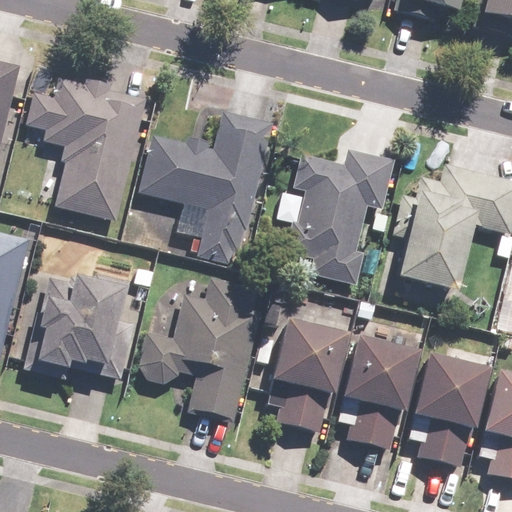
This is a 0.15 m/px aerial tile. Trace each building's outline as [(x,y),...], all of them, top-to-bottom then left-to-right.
[(391,0),(388,15),(413,21),(415,11),(449,19),(453,0),(463,2),(463,0),(391,0)] [(511,0),(473,0),(466,32),(491,37),(493,27),(511,31),(511,0)] [(0,123),(12,71),(0,67),(0,123)] [(110,225),(138,103),(102,95),(103,89),(78,83),(77,88),(53,83),(49,104),(27,99),(20,129),(39,134),(36,146),(58,151),(55,165),(60,166),(49,211),(110,225)] [(241,234),(266,127),(217,115),(208,153),(202,152),(204,147),(180,141),(179,147),(146,139),(132,197),(177,207),(171,235),(189,239),(186,253),(192,255),(190,261),(224,269),(227,255),(233,256),(238,233),(241,234)] [(295,158),(286,191),(299,194),(292,226),(286,224),(278,256),(307,263),(303,278),(350,290),(358,257),(350,255),(353,241),(361,210),(375,213),(388,164),(341,153),(337,168),(295,158)] [(398,242),(387,284),(446,298),(463,229),(504,239),(511,207),(511,186),(438,168),(434,185),(414,181),(409,201),(396,198),(386,239),(398,242)] [(0,334),(23,244),(0,238),(0,334)] [(493,324),(511,329),(511,257),(510,257),(493,324)] [(113,325),(123,286),(89,278),(87,286),(64,280),(63,286),(44,282),(38,305),(35,304),(17,373),(60,384),(63,371),(113,384),(127,329),(113,325)] [(198,303),(178,298),(167,343),(140,336),(132,369),(140,385),(157,389),(172,380),(173,376),(189,381),(180,416),(226,428),(254,317),(245,314),(250,293),(204,282),(198,303)] [(338,341),(276,326),(261,387),(265,388),(260,408),(273,411),(269,426),(313,438),(338,341)] [(407,358),(346,343),(331,404),(335,405),(330,425),(343,428),(339,444),(383,455),(407,358)] [(479,376),(418,361),(402,422),(406,423),(401,443),(414,446),(410,461),(455,472),(479,376)] [(511,383),(487,377),(472,438),(476,439),(471,460),(484,463),(480,478),(511,485),(511,383)]
